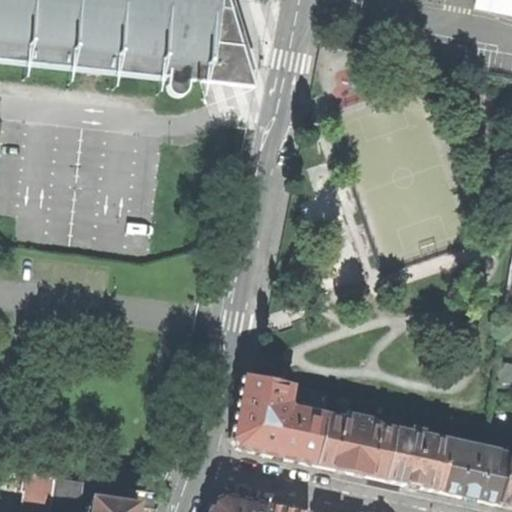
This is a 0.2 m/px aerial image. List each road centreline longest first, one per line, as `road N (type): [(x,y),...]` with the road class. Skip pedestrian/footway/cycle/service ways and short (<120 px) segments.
road 1 (residential): [(201,466),(228,372),(299,0)]
road 2 (residential): [(408,511),(201,466)]
